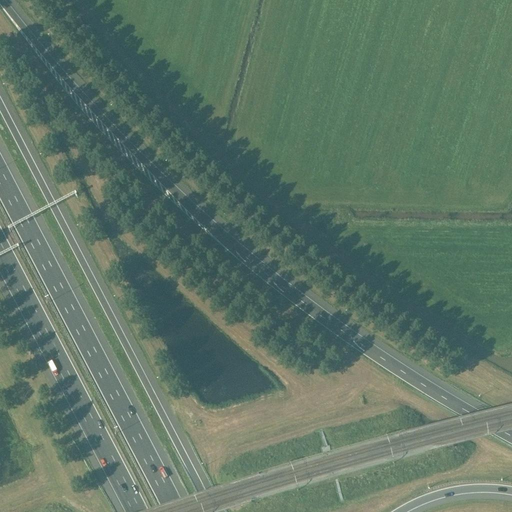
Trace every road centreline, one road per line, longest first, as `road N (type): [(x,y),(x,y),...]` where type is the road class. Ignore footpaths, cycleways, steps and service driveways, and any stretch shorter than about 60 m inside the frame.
road 1 (motorway): [(511,435),(395,368),(232,247),(75,92),(0,1)]
road 2 (track): [(319,511),(464,466),(479,453),(474,435),(401,396),(361,398),(219,440),(181,406),(156,403)]
road 3 (motorway): [(213,511),(0,104)]
road 4 (motorway): [(174,511),(0,177)]
road 5 (motorway): [(0,251),(136,511)]
road 6 (track): [(90,511),(58,485),(26,423),(30,350)]
